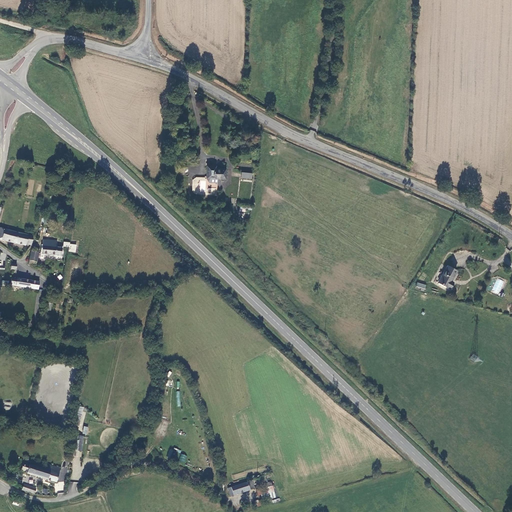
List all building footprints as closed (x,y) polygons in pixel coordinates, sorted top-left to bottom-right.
[(206,179),(209,179),(217,179),(225,179),(225,169),(214,169),(214,167),(206,166),(206,179)] [(0,241),(15,244),(17,234),(3,230),(0,241)] [(25,245),(31,246),(33,238),(17,234),(15,244),(25,247),(25,245)] [(57,242),(43,240),(42,254),(56,256),(57,249),(56,249),(57,242)] [(68,252),(76,253),(77,244),(64,242),(63,247),(69,247),(68,252)] [(36,263),(39,253),(31,251),(29,261),(36,263)] [(0,277),(8,279),(9,270),(0,268),(0,267),(0,264),(0,277)] [(441,273),(436,281),(447,288),(451,282),(449,281),(455,271),(446,266),(441,273)] [(441,273),(438,272),(433,279),(436,281),(441,273)] [(491,292),(498,295),(504,281),(497,278),(491,292)] [(38,290),(39,283),(16,279),(15,286),(38,290)] [(26,475),(56,484),(60,470),(50,467),(49,469),(45,468),(44,471),(23,465),(20,472),(26,474),(26,475)] [(233,497),(255,490),(253,481),(230,488),(233,497)] [(269,499),(276,497),(272,481),(266,483),(269,499)] [(23,485),(21,490),(27,493),(28,492),(33,494),(35,489),(23,485)] [(258,495),(265,493),(263,487),(256,489),(258,495)]
